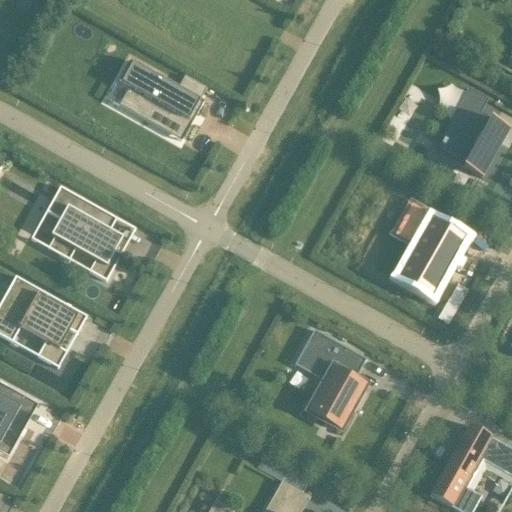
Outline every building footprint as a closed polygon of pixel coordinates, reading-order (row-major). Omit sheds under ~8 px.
[(151,0),(159,4),(152,17),(182,34),(187,24),(208,36),(203,46),(230,61),(252,23),(211,0),(209,0),(208,2),(204,0),(151,0)] [(193,113),(197,115),(203,104),(199,102),(206,90),(184,78),(177,90),(144,71),(132,64),(121,85),(132,91),(124,106),(135,112),(137,113),(136,114),(145,119),(146,118),(164,128),(164,129),(179,138),(189,122),(188,121),(193,113)] [(487,102),(467,91),(451,118),(457,122),(445,144),(442,142),(439,147),(442,149),(438,156),(481,180),(508,131),(479,115),(487,102)] [(116,222),(59,190),(46,214),(59,221),(50,238),(53,240),(47,251),(68,263),(75,252),(94,262),(88,274),(105,284),(120,257),(114,254),(122,239),(109,232),(116,222)] [(394,281),(433,303),(467,242),(445,229),(446,227),(411,207),(394,236),(413,247),(394,281)] [(36,359),(49,366),(68,332),(76,337),(86,319),(15,279),(0,305),(0,338),(11,345),(20,330),(45,344),(36,359)] [(366,362),(313,332),(299,358),(317,368),(311,377),(323,384),(306,414),(339,433),(365,387),(355,381),(366,362)] [(0,452),(5,455),(32,407),(0,388),(0,452)] [(454,511),(470,511),(479,496),(465,488),(482,457),(511,474),(511,451),(493,441),(469,427),(451,459),(429,498),(454,511)] [(262,457),(257,471),(306,489),(311,474),(262,457)] [(264,511),(302,511),(309,499),(280,483),(264,511)]
